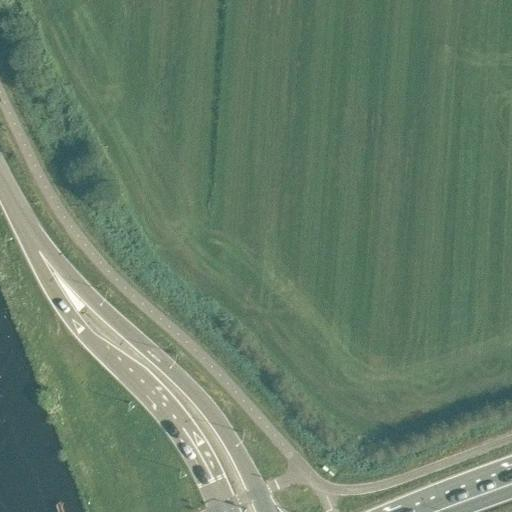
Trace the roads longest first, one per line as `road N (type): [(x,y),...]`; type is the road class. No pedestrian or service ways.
road 1 (tertiary): [(264,511),(215,417),(171,367),(55,271)]
road 2 (tertiary): [(55,271),(84,332),(184,429),(229,511)]
